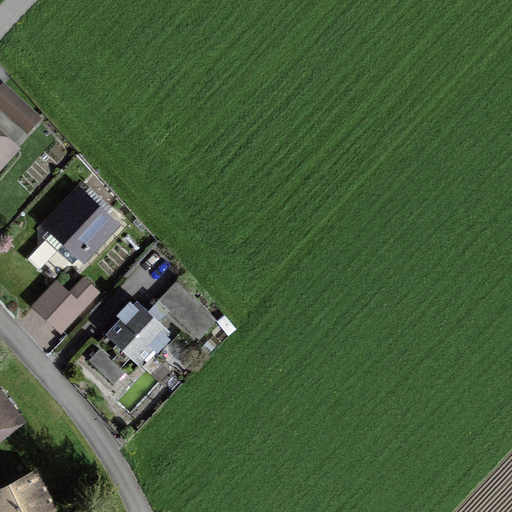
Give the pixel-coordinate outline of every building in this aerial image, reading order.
[(0,107),(25,130),(35,119),(1,88),(0,88),(0,107)] [(0,160),(10,150),(0,140),(0,160)] [(113,223),(80,193),(51,224),(53,225),(43,235),(44,241),(68,263),(73,263),(82,253),(84,255),(113,223)] [(177,279),(155,302),(197,341),(215,322),(177,279)] [(93,292),(82,282),(47,319),(58,330),(93,292)] [(115,316),(118,320),(104,335),(137,366),(152,351),(155,354),(169,340),(165,337),(168,333),(157,322),(162,317),(152,307),(147,312),(135,302),(132,305),(128,302),(115,316)] [(87,361),(112,385),(123,374),(97,350),(87,361)] [(0,392),(0,430),(18,416),(0,392)] [(52,511),(35,476),(0,493),(0,511),(52,511)]
